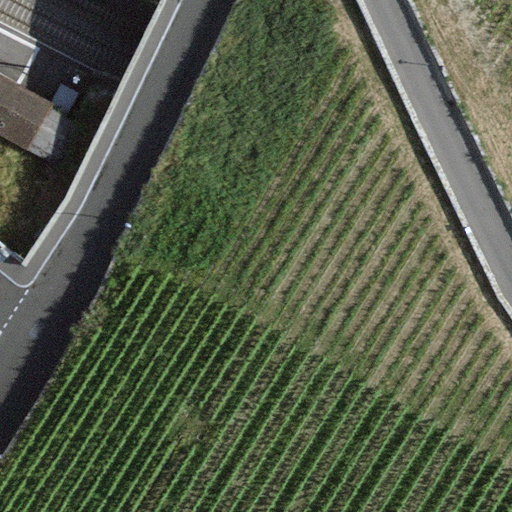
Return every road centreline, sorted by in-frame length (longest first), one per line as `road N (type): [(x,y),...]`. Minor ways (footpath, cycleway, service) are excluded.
road 1 (tertiary): [(215,0),(122,202),(31,357)]
road 2 (residential): [(381,0),(511,266)]
